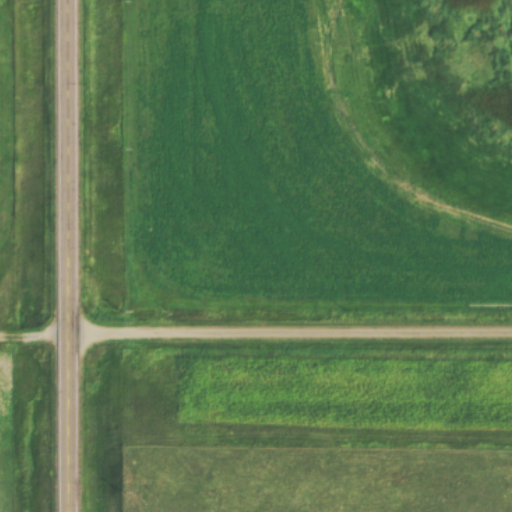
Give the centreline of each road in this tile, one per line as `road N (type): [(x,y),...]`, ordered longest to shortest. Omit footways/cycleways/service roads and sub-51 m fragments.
road 1 (primary): [(65,511),(65,0)]
road 2 (residential): [(66,316),(511,320)]
